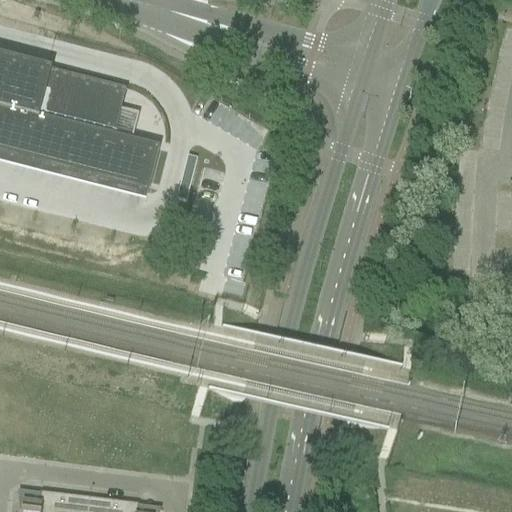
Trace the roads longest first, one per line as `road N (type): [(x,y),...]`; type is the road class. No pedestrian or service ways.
road 1 (tertiary): [(288,511),(395,91)]
road 2 (tertiary): [(351,93),(281,338),(247,511)]
road 3 (residential): [(176,511),(171,497),(148,485),(29,471),(3,481),(0,491)]
road 4 (unclassified): [(191,22),(351,93)]
road 5 (unclassified): [(360,55),(245,24),(191,22)]
